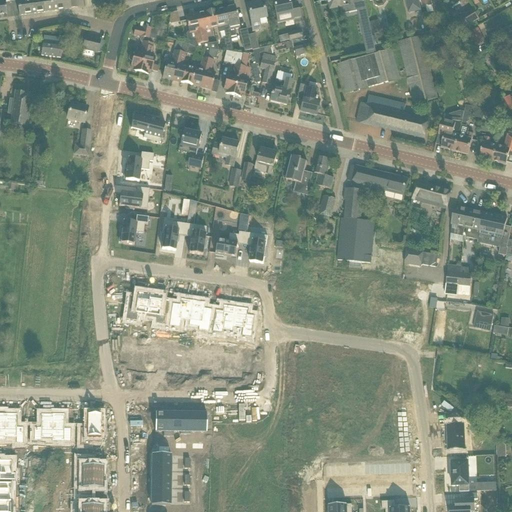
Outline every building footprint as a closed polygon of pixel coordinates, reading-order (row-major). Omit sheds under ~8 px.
[(0,0),(0,15),(6,14),(5,2),(11,2),(10,0),(0,0)] [(10,0),(11,2),(17,1),(18,6),(19,16),(32,14),(29,0),(10,0)] [(29,0),(32,14),(39,13),(44,13),(41,0),(29,0)] [(41,0),(44,13),(58,11),(70,9),(77,8),(76,0),(41,0)] [(284,22),(284,21),(300,17),(297,3),(290,4),(288,0),(274,0),(272,1),(276,14),(278,23),(284,22)] [(349,13),(360,11),(366,35),(372,34),(366,9),(364,0),(348,0),(347,0),(327,0),(330,11),(348,7),(349,13)] [(417,0),(406,0),(409,13),(420,10),(417,0)] [(421,0),(423,8),(432,6),(430,0),(421,0)] [(263,3),(247,6),(253,32),(260,30),(258,21),(266,19),(263,3)] [(235,7),(225,9),(231,37),(236,36),(235,30),(240,29),(235,7)] [(219,33),(224,32),(225,39),(223,39),(226,51),(233,52),(231,37),(225,9),(210,12),(214,29),(218,28),(219,33)] [(464,28),(479,20),(473,10),(459,18),(464,28)] [(205,30),(214,29),(210,12),(196,15),(203,49),(204,49),(218,51),(217,43),(208,44),(205,30)] [(171,14),(169,25),(172,24),(173,20),(179,18),(177,13),(171,14)] [(196,48),(203,49),(196,15),(186,17),(189,32),(186,35),(188,45),(196,48)] [(133,71),(140,73),(147,43),(151,29),(143,27),(142,30),(135,28),(133,36),(140,38),(140,41),(141,43),(142,43),(139,54),(132,53),(130,54),(129,59),(130,61),(132,62),(131,67),(131,68),(132,67),(135,67),(134,70),(133,70),(133,71)] [(478,28),(468,34),(475,46),(485,41),(478,28)] [(239,31),(245,54),(246,54),(253,54),(252,51),(249,36),(247,29),(239,31)] [(290,41),(293,40),(303,38),(301,31),(288,34),(290,41)] [(255,34),(249,36),(252,51),(259,49),(255,34)] [(497,34),(490,38),(495,47),(501,44),(497,34)] [(82,49),(98,53),(101,41),(85,37),(82,49)] [(414,104),(437,98),(422,37),(399,43),(414,104)] [(162,78),(172,81),(182,43),(176,41),(173,53),(170,63),(166,61),(165,69),(162,78)] [(43,43),(41,56),(60,59),(62,46),(43,43)] [(150,57),(153,45),(147,43),(140,73),(148,75),(148,74),(145,73),(146,70),(149,71),(149,72),(151,72),(154,58),(150,57)] [(187,84),(191,69),(187,68),(182,66),(182,65),(185,54),(194,57),(196,48),(188,45),(182,43),(172,81),(183,83),(187,84)] [(309,43),(293,47),(293,49),(296,57),(311,54),(309,43)] [(275,45),(259,49),(252,51),(253,54),(256,64),(256,65),(259,64),(260,56),(259,54),(264,53),(275,55),(276,50),(275,45)] [(201,88),(208,60),(208,58),(210,50),(204,49),(202,58),(200,70),(199,71),(195,70),(191,69),(187,84),(191,85),(201,88)] [(216,59),(218,51),(210,50),(208,58),(216,59)] [(401,79),(392,50),(338,65),(347,95),(401,79)] [(244,95),(248,81),(251,69),(246,68),(248,55),(243,54),(240,67),(233,96),(241,98),(241,97),(240,97),(241,94),(243,94),(243,95),(244,95)] [(260,69),(265,71),(262,83),(270,85),(275,63),(274,63),(275,58),(263,55),(262,60),(260,69)] [(214,61),(208,60),(201,88),(211,90),(215,75),(211,74),(214,61)] [(316,62),(306,65),(309,78),(319,76),(316,62)] [(261,83),(256,65),(256,64),(250,66),(255,84),(261,83)] [(233,96),(240,67),(235,65),(232,77),(227,76),(223,90),(224,90),(225,89),(227,90),(227,93),(226,93),(225,94),(233,96)] [(292,81),(290,81),(292,75),(277,72),(274,87),(270,102),(286,106),(292,81)] [(320,101),(313,99),(314,93),(313,93),(315,84),(307,82),(307,83),(303,82),(300,94),(304,95),(299,112),(316,116),(320,101)] [(12,115),(11,124),(27,127),(29,112),(27,111),(29,95),(16,93),(14,101),(10,100),(8,114),(12,115)] [(367,105),(361,104),(356,122),(424,139),(429,120),(403,114),(405,105),(369,97),(367,105)] [(67,119),(84,123),(87,109),(71,105),(67,119)] [(475,108),(466,106),(462,123),(465,124),(468,122),(470,113),(474,114),(475,108)] [(134,116),(131,129),(141,132),(145,133),(143,139),(160,144),(165,124),(134,116)] [(438,136),(444,137),(441,148),(454,152),(461,125),(462,123),(449,121),(442,119),(438,136)] [(482,123),(480,131),(490,133),(492,125),(482,123)] [(467,127),(461,125),(454,152),(468,155),(473,135),(468,133),(469,130),(467,127)] [(82,131),(80,146),(75,146),(73,155),(89,157),(89,148),(91,132),(82,131)] [(180,145),(179,152),(189,154),(192,155),(189,166),(202,169),(204,157),(197,155),(198,150),(199,145),(202,135),(186,132),(183,141),(182,146),(180,145)] [(510,150),(511,150),(511,135),(508,134),(504,148),(497,146),(493,162),(506,165),(510,150)] [(479,158),(493,162),(497,146),(490,145),(491,139),(485,137),(479,158)] [(215,145),(213,154),(213,156),(227,159),(225,166),(234,168),(235,163),(239,144),(224,140),(222,146),(215,145)] [(272,176),(275,163),(277,154),(262,150),(259,159),(258,163),(256,162),(254,171),(272,176)] [(125,172),(124,180),(125,180),(125,181),(139,182),(140,170),(148,171),(149,162),(150,162),(152,163),(153,155),(141,153),(140,160),(134,159),(128,159),(127,165),(126,172),(125,172)] [(157,155),(156,163),(166,164),(167,157),(157,155)] [(310,186),(313,174),(305,172),(307,163),(301,161),(302,160),(292,157),(286,180),(297,183),(297,193),(303,195),(309,197),(310,186)] [(330,190),(331,188),(334,179),(326,176),(331,161),(318,157),(314,174),(318,175),(315,186),(330,190)] [(250,183),(253,166),(246,165),(242,181),(250,183)] [(386,191),(386,192),(390,175),(351,166),(347,181),(362,185),(361,186),(377,189),(374,200),(383,203),(386,191)] [(233,171),(230,188),(238,189),(241,173),(233,171)] [(407,179),(390,175),(386,192),(403,196),(407,179)] [(413,192),(411,199),(413,200),(422,202),(447,209),(449,201),(451,192),(416,182),(413,192)] [(119,204),(119,207),(126,208),(126,209),(128,209),(134,210),(134,209),(147,210),(149,190),(137,188),(137,193),(136,195),(129,194),(120,193),(119,204)] [(342,219),(338,261),(350,262),(362,263),(370,264),(374,222),(366,222),(361,221),(362,215),(364,192),(345,190),(344,201),(345,201),(344,219),(342,219)] [(331,218),(336,200),(325,197),(320,215),(331,218)] [(190,202),(186,225),(193,226),(197,203),(190,202)] [(451,235),(456,236),(463,238),(465,229),(469,210),(455,207),(451,226),(452,226),(451,235)] [(479,232),(483,213),(469,210),(465,229),(466,230),(465,235),(467,239),(477,241),(479,232)] [(505,256),(511,228),(504,226),(506,218),(483,213),(479,232),(480,241),(493,244),(495,237),(501,239),(498,254),(505,256)] [(120,235),(119,243),(120,243),(120,244),(134,245),(135,233),(143,234),(144,225),(148,226),(149,218),(136,216),(135,223),(123,222),(122,228),(121,235),(120,235)] [(162,235),(161,243),(163,243),(162,250),(175,252),(176,243),(177,237),(177,236),(179,236),(184,237),(186,225),(175,223),(166,222),(164,235),(162,235)] [(186,225),(184,237),(189,238),(191,238),(190,245),(190,248),(189,254),(202,256),(203,249),(205,249),(206,241),(205,241),(206,228),(193,226),(186,225)] [(215,252),(215,254),(215,256),(216,256),(223,257),(223,255),(230,256),(237,257),(237,253),(239,245),(245,246),(247,234),(240,233),(239,236),(230,235),(229,242),(217,241),(215,252)] [(247,234),(245,246),(250,247),(252,247),(251,254),(251,257),(250,263),(255,264),(263,265),(264,258),(266,258),(267,250),(266,250),(267,237),(247,234)] [(421,268),(424,251),(406,248),(404,265),(421,268)] [(459,287),(460,273),(447,272),(446,285),(459,287)] [(470,288),(472,275),(460,273),(459,287),(470,288)] [(431,301),(433,283),(380,276),(378,294),(431,301)] [(290,294),(288,303),(290,303),(288,311),(289,311),(302,313),(303,306),(305,287),(292,285),(291,295),(290,294)] [(308,287),(306,299),(313,300),(315,288),(315,287),(308,286),(308,287)] [(317,288),(316,300),(322,301),(320,314),(333,316),(336,292),(336,293),(337,291),(337,290),(317,287),(317,288)] [(336,292),(333,316),(345,318),(346,309),(347,305),(353,306),(355,293),(348,292),(348,293),(348,294),(347,294),(336,293),(336,292)] [(129,298),(126,320),(136,322),(137,314),(146,315),(147,315),(150,295),(138,293),(137,299),(129,298)] [(360,294),(358,307),(365,308),(363,321),(370,322),(375,322),(378,301),(373,300),(369,300),(366,299),(367,295),(360,294)] [(146,315),(146,318),(156,319),(156,325),(165,326),(169,304),(161,303),(162,297),(150,295),(147,315),(146,315)] [(378,301),(375,322),(388,324),(390,311),(396,312),(396,311),(398,300),(398,299),(397,299),(379,296),(378,297),(378,301)] [(400,299),(399,312),(405,314),(407,301),(400,299)] [(172,305),(169,327),(179,328),(180,320),(189,322),(190,322),(193,301),(180,300),(179,306),(172,305)] [(189,322),(188,326),(198,328),(198,331),(208,332),(211,310),(204,309),(205,303),(193,301),(190,322),(189,322)] [(410,302),(406,328),(419,330),(420,322),(422,322),(423,314),(421,314),(423,304),(418,303),(410,302)] [(212,333),(222,334),(222,331),(232,333),(233,328),(232,328),(235,308),(223,306),(222,312),(215,311),(212,333)] [(235,308),(232,328),(233,328),(242,329),(241,337),(251,339),(254,317),(247,316),(248,309),(235,308)] [(494,315),(478,312),(474,328),(490,332),(494,315)] [(499,339),(506,339),(508,319),(501,318),(500,327),(494,326),(493,334),(500,335),(499,339)] [(124,339),(122,362),(130,362),(129,368),(141,369),(143,347),(134,346),(134,340),(124,339)] [(143,347),(141,369),(154,370),(154,364),(162,365),(164,340),(163,340),(154,339),(153,345),(143,344),(143,347)] [(167,343),(165,365),(173,366),(172,372),(185,373),(186,352),(177,352),(177,344),(167,343)] [(186,352),(185,373),(197,374),(198,368),(205,368),(207,344),(206,344),(197,343),(196,351),(186,350),(186,352)] [(210,346),(208,369),(216,369),(215,375),(228,376),(229,356),(230,356),(230,354),(220,353),(220,347),(210,346)] [(229,356),(228,376),(240,377),(241,371),(248,372),(250,350),(239,349),(239,357),(230,356),(229,356)] [(321,365),(320,373),(321,373),(321,378),(333,380),(336,364),(337,359),(324,357),(322,365),(321,365)] [(353,376),(351,389),(358,390),(359,387),(370,389),(371,389),(374,365),(363,364),(362,364),(360,377),(353,376)] [(370,389),(370,391),(381,393),(389,394),(391,381),(385,380),(385,377),(386,367),(374,365),(371,389),(370,389)] [(340,374),(338,387),(345,388),(347,375),(340,374)] [(339,411),(318,412),(318,423),(339,422),(339,421),(339,411)] [(5,414),(4,438),(5,438),(16,439),(16,444),(23,444),(23,428),(17,428),(17,415),(5,414)] [(155,414),(155,433),(163,433),(164,433),(164,414),(155,414)] [(163,433),(163,438),(173,438),(173,433),(172,433),(172,414),(164,414),(164,433),(163,433)] [(172,414),(172,433),(173,433),(180,433),(181,433),(181,414),(172,414)] [(180,433),(180,436),(189,436),(189,433),(189,414),(181,414),(181,433),(180,433)] [(189,414),(189,433),(198,433),(198,414),(189,414)] [(198,414),(198,433),(206,434),(207,414),(198,414)] [(214,414),(214,434),(215,434),(223,434),(223,415),(215,415),(215,414),(214,414)] [(34,429),(34,441),(41,441),(41,439),(51,439),(52,439),(52,415),(40,415),(40,429),(34,429)] [(51,439),(51,442),(70,442),(70,429),(64,429),(64,415),(52,415),(52,439),(51,439)] [(81,430),(80,446),(88,446),(88,443),(101,443),(101,431),(102,431),(102,423),(101,423),(101,415),(87,415),(87,430),(81,430)] [(223,415),(223,434),(231,434),(231,415),(223,415)] [(231,415),(231,434),(240,434),(240,415),(231,415)] [(240,415),(240,434),(248,434),(248,415),(240,415)] [(248,415),(248,434),(256,434),(257,415),(248,415)] [(257,415),(256,434),(264,434),(264,435),(265,435),(265,415),(257,415)] [(391,416),(377,417),(378,437),(383,437),(383,436),(404,435),(404,422),(391,423),(391,416)] [(339,422),(318,423),(319,434),(342,433),(342,427),(342,422),(342,421),(339,421),(339,422)] [(464,425),(447,426),(448,452),(465,451),(464,425)] [(342,433),(319,434),(319,444),(343,443),(342,433)] [(383,448),(379,448),(379,453),(379,455),(392,455),(392,448),(405,447),(404,435),(383,436),(383,437),(383,448)] [(343,443),(319,444),(320,456),(343,455),(343,443)] [(152,455),(152,464),(171,464),(171,455),(152,455)] [(246,457),(246,458),(247,458),(246,466),(266,466),(266,458),(266,457),(246,457)] [(0,480),(15,481),(15,474),(12,474),(12,461),(0,461),(0,459),(0,480)] [(78,460),(78,478),(103,478),(103,477),(104,477),(104,469),(103,469),(103,467),(91,466),(91,460),(78,460)] [(468,463),(451,464),(452,487),(459,487),(459,493),(469,493),(468,463)] [(152,464),(152,472),(171,473),(171,464),(152,464)] [(246,466),(246,474),(266,475),(266,466),(246,466)] [(152,472),(151,481),(171,481),(171,473),(152,472)] [(246,474),(246,483),(265,483),(266,475),(246,474)] [(78,478),(77,495),(90,496),(90,489),(103,489),(103,478),(78,478)] [(151,481),(151,489),(170,490),(171,481),(151,481)] [(0,501),(9,501),(9,502),(11,502),(11,483),(0,482),(0,501)] [(246,483),(246,491),(265,491),(265,483),(246,483)] [(151,489),(151,498),(170,498),(170,490),(151,489)] [(246,491),(246,500),(265,500),(265,491),(246,491)] [(456,507),(450,507),(450,511),(474,511),(474,501),(478,501),(477,494),(469,495),(469,500),(467,500),(456,501),(456,506),(456,507)] [(151,498),(151,506),(170,507),(170,498),(151,498)] [(77,511),(102,511),(102,506),(90,506),(90,500),(77,499),(77,511)] [(246,508),(265,509),(265,508),(265,500),(246,500),(246,508)] [(0,511),(8,511),(8,507),(9,502),(9,501),(0,501),(0,511)] [(394,502),(382,503),(382,510),(386,510),(385,511),(410,511),(410,508),(402,509),(395,509),(395,508),(394,502)]
